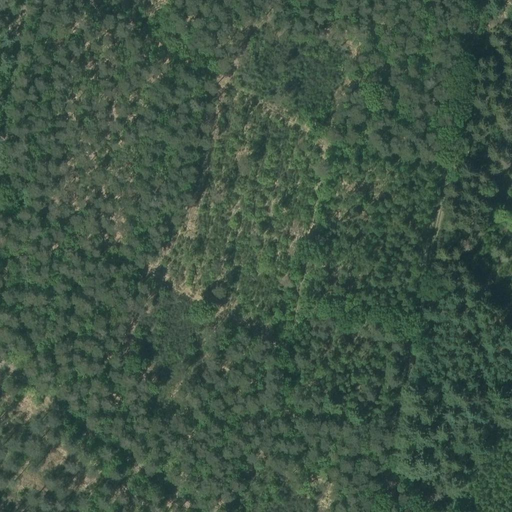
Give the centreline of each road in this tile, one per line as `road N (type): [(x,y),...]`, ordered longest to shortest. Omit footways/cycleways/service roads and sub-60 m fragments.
road 1 (track): [(0,364),(137,466)]
road 2 (track): [(0,142),(26,0)]
